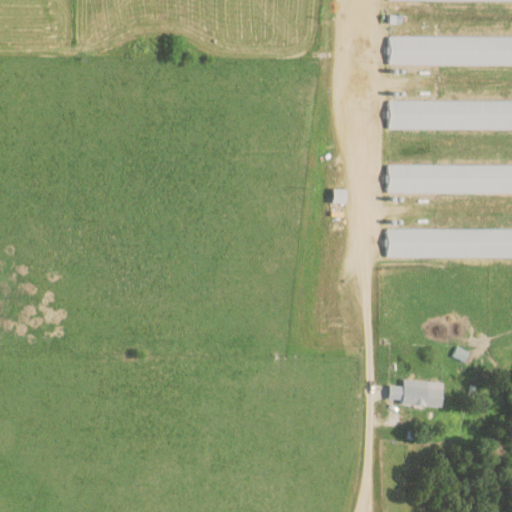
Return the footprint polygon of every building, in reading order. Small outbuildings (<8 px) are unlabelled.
[(511,36),(391,35),(391,63),(511,64),(511,36)] [(511,128),(511,100),(391,99),(391,128),(511,128)] [(511,192),(511,164),(391,164),(391,192),(511,192)] [(511,228),(390,227),(390,256),(511,257),(511,228)] [(404,385),(390,385),(390,399),(400,400),(400,405),(443,407),(444,381),(404,380),(404,385)]
